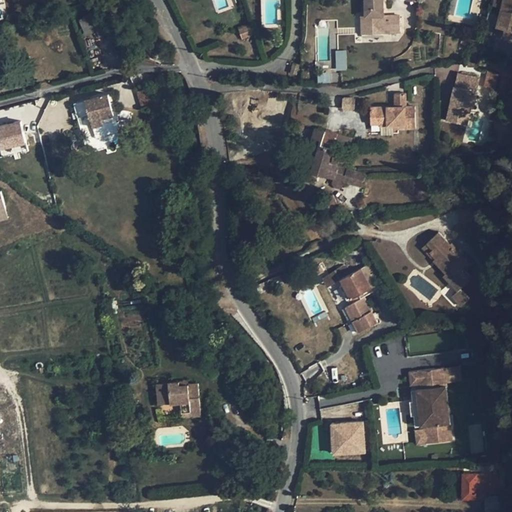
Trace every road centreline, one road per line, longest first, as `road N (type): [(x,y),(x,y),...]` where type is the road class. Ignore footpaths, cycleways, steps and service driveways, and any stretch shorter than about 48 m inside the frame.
road 1 (residential): [(278,511),(296,445),(294,381),(239,297),(228,265),(204,89)]
road 2 (residential): [(423,71),(343,93),(204,89)]
road 3 (residential): [(0,101),(116,68),(192,64)]
road 4 (residential): [(192,64),(262,70),(281,61),(297,40),(298,0)]
